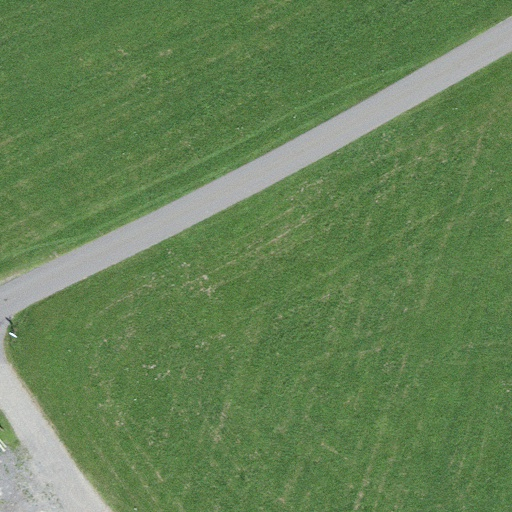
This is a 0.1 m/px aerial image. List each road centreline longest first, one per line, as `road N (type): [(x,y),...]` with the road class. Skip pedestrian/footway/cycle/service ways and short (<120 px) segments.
road 1 (unclassified): [(511,33),(304,152),(0,307)]
road 2 (track): [(87,511),(0,376)]
